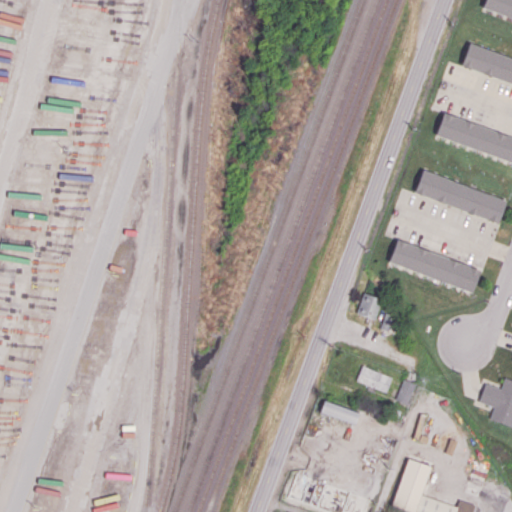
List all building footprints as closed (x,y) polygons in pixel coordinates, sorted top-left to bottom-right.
[(511,18),(482,8),(484,0),(511,0),(511,18)] [(511,82),(462,64),(470,44),(511,59),(511,82)] [(436,133),(511,160),(511,137),(443,113),(436,133)] [(414,190),(422,169),(505,201),(498,222),(414,190)] [(387,260),(472,292),(480,272),(395,239),(387,260)] [(356,312),(364,293),(382,300),(375,320),(356,312)] [(379,328),(384,312),(401,317),(396,333),(379,328)] [(355,381),(386,392),(392,377),(361,365),(355,381)] [(394,398),(406,404),(416,384),(403,378),(394,398)] [(490,417),(511,425),(511,380),(505,378),(501,388),(484,382),(477,402),(493,408),(490,417)] [(358,411),(323,400),(319,412),(354,424),(358,411)] [(410,511),(470,511),(474,503),(458,498),(456,506),(421,493),(430,465),(408,457),(390,505),(410,511)]
